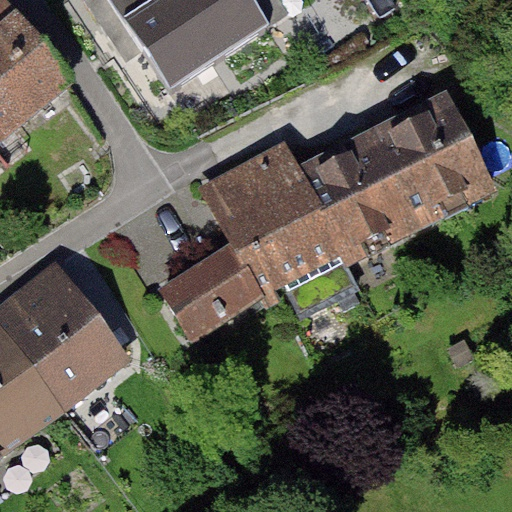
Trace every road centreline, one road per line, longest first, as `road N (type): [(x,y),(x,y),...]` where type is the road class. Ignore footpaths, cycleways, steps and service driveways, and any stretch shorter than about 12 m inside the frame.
road 1 (residential): [(39,0),(157,194)]
road 2 (residential): [(0,283),(157,194)]
